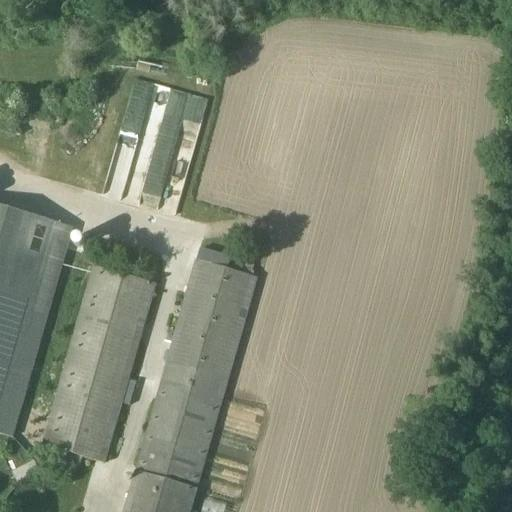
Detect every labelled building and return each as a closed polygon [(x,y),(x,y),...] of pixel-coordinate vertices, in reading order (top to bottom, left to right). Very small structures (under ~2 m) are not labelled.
[(173,145),(186,92),(133,80),(104,199),(177,216),(193,150),(173,145)] [(70,230),(0,210),(0,435),(10,439),(70,230)] [(230,260),(198,251),(122,511),(190,511),(256,280),(250,278),(253,268),(244,265),(241,276),(226,271),(230,260)] [(155,285),(91,268),(41,447),(71,456),(69,464),(78,467),(81,459),(103,466),(155,285)] [(38,474),(32,463),(10,474),(16,485),(38,474)]
